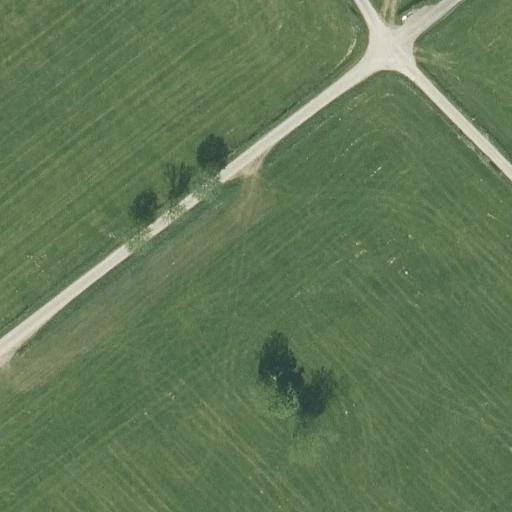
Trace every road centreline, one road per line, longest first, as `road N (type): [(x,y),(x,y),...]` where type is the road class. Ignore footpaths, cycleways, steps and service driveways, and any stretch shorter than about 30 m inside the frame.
road 1 (track): [(390,46),(0,345)]
road 2 (track): [(511,172),(390,46)]
